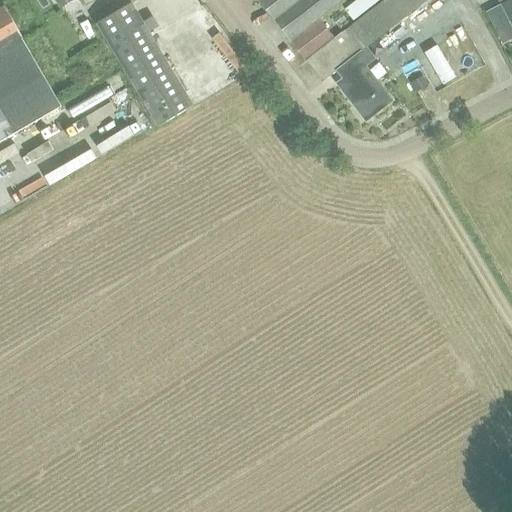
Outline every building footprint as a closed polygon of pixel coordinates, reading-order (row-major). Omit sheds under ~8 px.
[(53,0),(60,10),(75,0),(53,0)] [(256,0),(272,20),(297,0),(256,0)] [(297,0),(272,20),(289,42),(319,19),(343,0),(297,0)] [(344,30),(334,38),(304,61),(321,83),(337,71),(344,80),(349,77),(354,84),(344,91),(366,119),(390,101),(363,66),(374,58),(366,48),(427,0),(385,0),(345,31),(344,30)] [(510,24),(511,22),(511,0),(509,0),(500,5),(510,24)] [(132,5),(95,26),(157,129),(193,107),(132,5)] [(500,5),(486,13),(503,46),(511,40),(511,28),(510,24),(500,5)] [(0,52),(22,40),(23,39),(5,8),(0,11),(0,52)] [(341,14),(333,20),(337,26),(345,20),(341,14)] [(319,19),(289,42),(304,61),(334,38),(319,19)] [(22,40),(0,52),(0,142),(61,107),(22,40)] [(422,76),(411,83),(416,92),(428,86),(422,76)]
